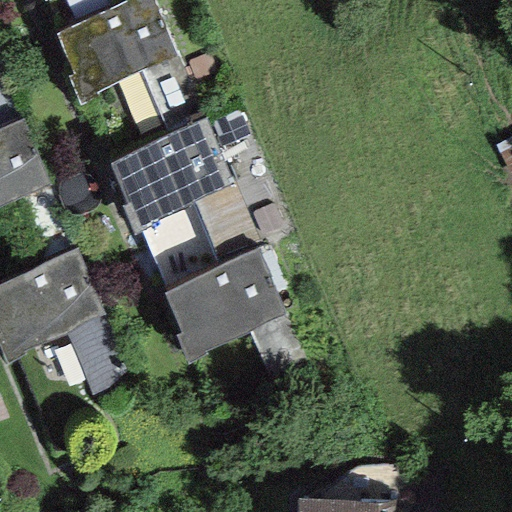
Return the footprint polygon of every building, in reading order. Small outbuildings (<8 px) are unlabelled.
[(140,72),(168,138),(203,124),(153,0),(138,0),(114,10),(59,33),(85,94),(140,72)] [(109,0),(114,10),(138,0),(109,0)] [(0,134),(17,128),(0,85),(0,134)] [(221,266),(256,252),(203,124),(168,138),(118,159),(145,224),(196,203),(221,266)] [(35,270),(70,256),(17,128),(0,134),(0,211),(10,207),(35,270)] [(221,266),(167,290),(197,357),(246,336),(268,386),(305,369),(256,252),(221,266)] [(35,270),(0,285),(0,336),(11,361),(60,340),(81,390),(119,373),(70,256),(35,270)] [(300,511),(384,511),(385,498),(301,494),(300,511)]
